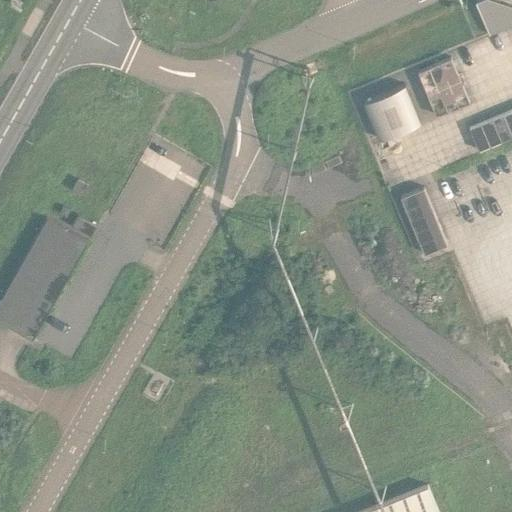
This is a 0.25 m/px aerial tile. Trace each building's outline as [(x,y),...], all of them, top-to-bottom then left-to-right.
[(511,0),(490,0),(478,5),(489,32),(511,22),(511,0)] [(416,70),(435,114),(468,100),(449,56),(416,70)] [(362,99),(378,138),(419,120),(403,82),(362,99)] [(478,147),(511,134),(511,106),(469,124),(478,147)] [(86,183),(77,178),(72,187),(80,192),(86,183)] [(399,195),(423,252),(446,243),(422,185),(399,195)] [(69,208),(62,204),(58,211),(65,215),(69,208)] [(95,224),(76,213),(71,224),(89,235),(95,224)] [(86,239),(45,216),(0,295),(0,319),(31,337),(86,239)] [(506,314),(511,328),(511,277),(501,282),(501,287),(508,284),(511,284),(511,304),(506,307),(506,314)] [(437,511),(426,484),(355,511),(437,511)]
